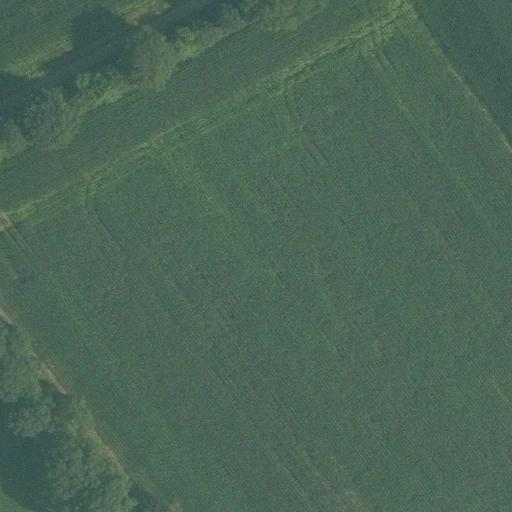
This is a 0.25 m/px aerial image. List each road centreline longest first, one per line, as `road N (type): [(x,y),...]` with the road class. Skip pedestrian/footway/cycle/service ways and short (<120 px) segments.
road 1 (track): [(0,329),(138,511)]
road 2 (unclassified): [(190,0),(0,98)]
